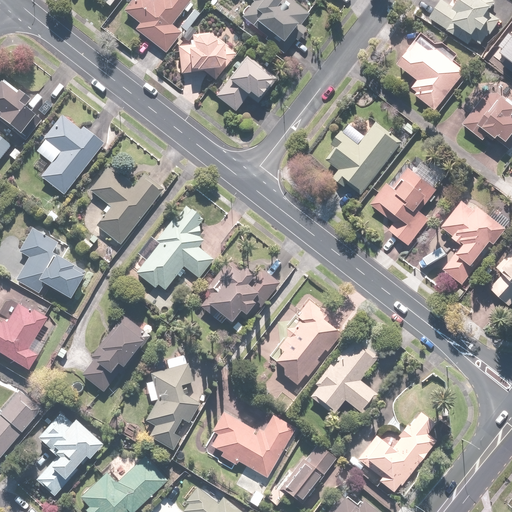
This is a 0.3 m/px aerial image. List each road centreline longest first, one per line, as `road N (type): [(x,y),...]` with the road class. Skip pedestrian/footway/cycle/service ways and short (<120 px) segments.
road 1 (tertiary): [(12,0),(246,182)]
road 2 (tertiary): [(246,182),(437,332)]
road 3 (unknown): [(200,146),(82,297),(63,343)]
road 4 (residential): [(385,0),(246,182)]
